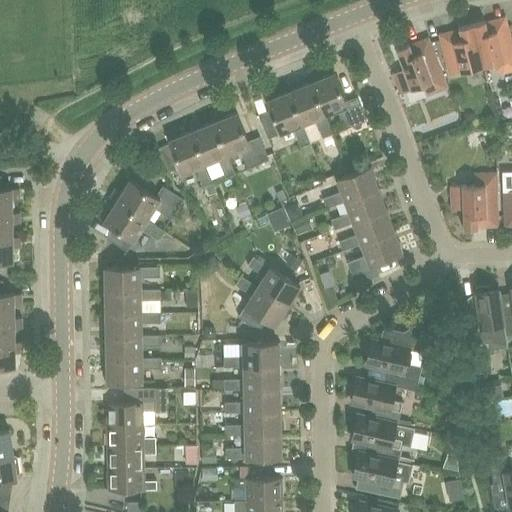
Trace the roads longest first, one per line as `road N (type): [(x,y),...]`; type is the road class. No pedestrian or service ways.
road 1 (tertiary): [(63,385),(64,203),(84,155),(160,97),(352,16)]
road 2 (residential): [(324,511),(320,382),(331,331),(446,270)]
road 3 (residential): [(446,270),(352,16)]
road 4 (tertiary): [(54,511),(63,385)]
